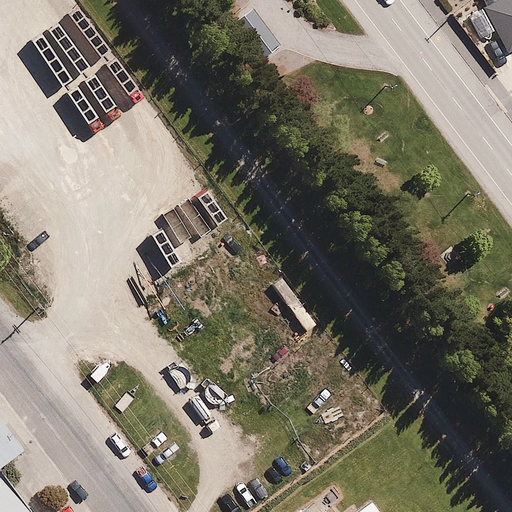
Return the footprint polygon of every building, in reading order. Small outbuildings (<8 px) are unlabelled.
[(511,0),(491,0),(480,7),(507,55),(511,51),(511,0)] [(278,45),(250,10),(230,25),(257,61),(278,45)] [(332,348),(320,339),(307,356),(319,366),(332,348)] [(0,478),(34,451),(0,409),(0,478)] [(45,511),(17,476),(0,489),(0,511),(45,511)]
